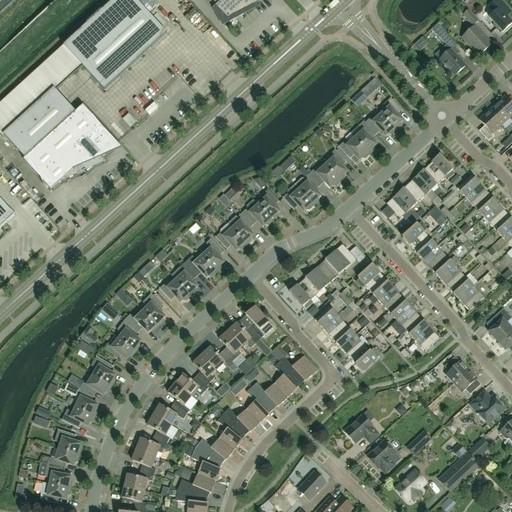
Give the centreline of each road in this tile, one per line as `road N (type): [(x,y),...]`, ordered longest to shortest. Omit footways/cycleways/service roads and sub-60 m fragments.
road 1 (secondary): [(0,314),(334,8)]
road 2 (residential): [(227,511),(245,468),(332,376),(249,276)]
road 3 (residential): [(91,511),(126,406),(174,343),(249,276)]
road 4 (residential): [(511,389),(346,208)]
road 5 (residential): [(346,208),(442,119)]
road 6 (residential): [(249,276),(346,208)]
